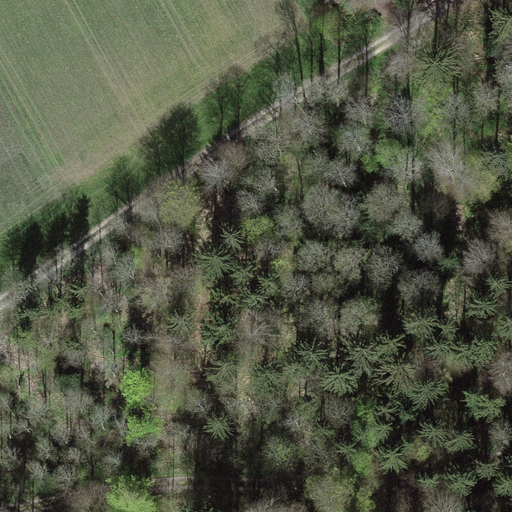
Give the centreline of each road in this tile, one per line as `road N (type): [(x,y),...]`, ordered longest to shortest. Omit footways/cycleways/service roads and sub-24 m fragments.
road 1 (track): [(446,0),(305,87),(0,304)]
road 2 (track): [(0,508),(145,485),(367,487),(511,454)]
